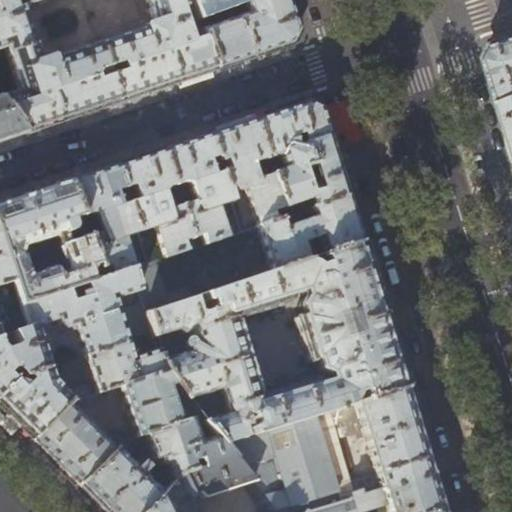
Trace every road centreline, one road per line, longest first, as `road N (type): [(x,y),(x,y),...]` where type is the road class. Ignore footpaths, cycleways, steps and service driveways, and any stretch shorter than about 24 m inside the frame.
road 1 (residential): [(0,175),(391,45)]
road 2 (primary): [(471,301),(391,45)]
road 3 (primary): [(511,428),(471,301)]
road 4 (residential): [(391,45),(511,4)]
